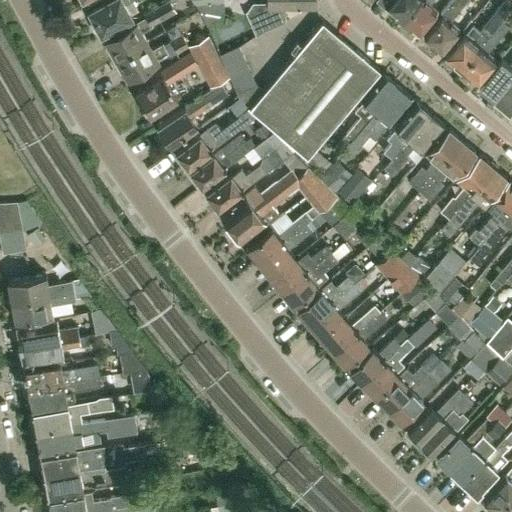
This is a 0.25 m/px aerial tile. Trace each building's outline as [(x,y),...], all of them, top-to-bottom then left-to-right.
[(106,0),(89,9),(95,19),(91,21),(96,31),(100,29),(101,31),(130,15),(123,3),(128,0),(106,0)] [(145,16),(135,21),(105,39),(105,40),(106,39),(109,45),(107,47),(114,58),(146,39),(141,31),(152,25),(151,22),(174,10),(168,0),(165,0),(143,12),(145,16)] [(284,3),(315,3),(314,0),(265,0),(266,1),(252,1),(247,11),(256,33),(264,28),(284,19),(284,3)] [(393,0),(387,7),(402,20),(418,0),(393,0)] [(418,0),(402,20),(417,33),(437,9),(429,2),(431,0),(418,0)] [(449,0),(440,11),(443,14),(423,38),(439,51),(459,27),(450,19),(466,0),(449,0)] [(446,56),(460,68),(511,5),(511,3),(508,0),(504,0),(479,30),(473,24),(446,56)] [(511,5),(460,68),(476,82),(496,58),(488,51),(508,25),(501,20),(511,6),(511,5)] [(307,155),(379,69),(322,20),(263,90),(249,107),(258,114),(307,155)] [(169,39),(170,39),(163,44),(162,42),(151,48),(146,39),(114,58),(121,70),(123,69),(127,75),(126,75),(126,76),(157,58),(167,52),(170,55),(188,44),(181,33),(169,39)] [(210,86),(228,76),(207,34),(187,45),(197,64),(210,86)] [(238,45),(219,54),(218,54),(228,76),(238,97),(249,107),(263,90),(255,84),(238,45)] [(160,69),(163,73),(136,90),(142,101),(141,102),(146,111),(148,110),(150,113),(177,95),(168,82),(197,64),(189,51),(160,69)] [(501,58),(479,84),(493,96),(511,73),(511,59),(508,65),(501,58)] [(351,138),(375,111),(397,84),(383,72),(360,98),(362,100),(353,110),(359,115),(345,133),(351,138)] [(511,73),(493,96),(508,109),(511,104),(511,73)] [(202,95),(183,106),(157,124),(163,132),(161,134),(167,142),(169,141),(170,144),(184,134),(183,133),(196,125),(190,117),(190,116),(208,105),(218,98),(227,92),(221,82),(202,95)] [(376,134),(387,121),(390,123),(412,97),(397,84),(375,111),(351,138),(349,141),(358,148),(372,131),(376,134)] [(383,165),(384,166),(430,112),(415,99),(393,126),(395,128),(386,137),(391,141),(383,151),(391,157),(383,165)] [(210,149),(258,114),(249,107),(224,127),(223,126),(220,128),(215,121),(176,151),(176,152),(174,153),(179,161),(182,159),(187,166),(210,149)] [(407,152),(414,144),(422,151),(445,124),(430,112),(384,166),(393,173),(409,154),(407,152)] [(418,190),(461,138),(448,127),(426,154),(432,159),(425,168),(421,164),(407,180),(418,190)] [(284,157),(292,151),(294,150),(289,144),(284,139),(280,142),(272,131),(252,147),(260,157),(275,146),(284,157)] [(196,178),(201,185),(224,167),(255,144),(250,137),(246,140),(239,132),(189,169),(190,170),(187,172),(193,180),(196,178)] [(439,180),(446,171),(453,177),(475,150),(461,138),(418,190),(429,198),(443,183),(439,180)] [(323,172),(331,163),(317,151),(309,160),(323,172)] [(440,209),(448,216),(492,164),(478,153),(456,179),(463,185),(453,195),(452,195),(440,209)] [(231,224),(255,206),(281,186),(292,178),(308,166),(302,160),(286,173),(277,179),(276,179),(259,191),(254,185),(221,210),(221,212),(219,213),(225,220),(227,219),(231,224)] [(212,200),(217,207),(218,207),(265,170),(259,162),(245,173),(241,168),(232,175),(230,173),(206,191),(207,192),(206,195),(209,199),(212,200)] [(321,175),(322,176),(336,189),(346,177),(331,163),(323,172),(321,175)] [(450,233),(479,198),(484,203),(506,176),(492,164),(448,216),(440,225),(450,233)] [(297,184),(305,195),(323,181),(308,166),(292,178),(297,184)] [(478,244),(502,215),(511,203),(511,181),(509,179),(488,204),(495,209),(478,229),(475,226),(467,235),(478,244)] [(334,192),(323,181),(305,195),(318,210),(326,203),(336,194),(334,192)] [(255,206),(231,224),(236,231),(234,232),(240,240),(242,238),(242,239),(266,221),(265,220),(277,210),(272,204),(286,193),(281,186),(255,206)] [(337,194),(336,194),(326,203),(340,217),(350,208),(337,194)] [(351,207),(364,220),(373,211),(360,199),(351,207)] [(0,201),(0,211),(18,208),(17,200),(0,201)] [(511,203),(502,215),(478,244),(468,256),(476,262),(492,242),(509,221),(511,223),(511,203)] [(18,208),(0,211),(0,221),(20,218),(18,208)] [(354,230),(364,221),(350,208),(340,217),(333,223),(346,237),(354,230)] [(247,245),(258,259),(282,240),(305,221),(311,216),(306,209),(294,219),(276,233),(271,226),(247,245)] [(0,231),(22,228),(20,218),(0,221),(0,231)] [(258,259),(271,276),(281,268),(279,265),(293,254),(288,247),(311,229),(305,221),(282,240),(258,259)] [(376,234),(364,221),(354,230),(367,245),(367,244),(377,235),(376,234)] [(389,224),(381,235),(393,245),(401,235),(389,224)] [(0,231),(0,241),(23,237),(22,228),(0,231)] [(378,235),(377,235),(367,244),(367,245),(366,245),(379,258),(390,248),(379,236),(378,235)] [(23,237),(0,241),(0,242),(2,253),(25,248),(23,237)] [(271,276),(282,290),(317,262),(322,258),(323,257),(327,254),(331,251),(325,243),(310,254),(307,250),(297,258),(293,254),(279,265),(281,268),(271,276)] [(393,272),(405,262),(390,248),(379,258),(376,261),(389,275),(393,272)] [(317,262),(282,290),(293,304),(317,284),(328,276),(323,271),(337,259),(331,251),(327,254),(323,257),(322,258),(317,262)] [(408,264),(419,275),(422,278),(423,277),(431,268),(432,267),(417,254),(408,264)] [(506,276),(511,269),(511,254),(493,276),(501,283),(506,276)] [(423,277),(422,278),(432,288),(435,292),(445,280),(453,272),(439,259),(432,267),(431,268),(423,277)] [(393,272),(389,275),(402,290),(408,284),(419,275),(408,264),(405,262),(393,272)] [(45,273),(8,279),(11,299),(48,293),(73,289),(71,279),(47,283),(45,273)] [(440,291),(452,302),(467,285),(454,274),(440,291)] [(320,287),(297,307),(308,321),(331,300),(348,286),(352,282),(346,275),(334,285),(329,279),(320,287)] [(421,298),(422,297),(432,288),(422,278),(419,275),(408,284),(421,298)] [(77,277),(71,279),(73,289),(74,296),(88,293),(77,277)] [(331,300),(308,321),(313,326),(311,328),(318,336),(320,334),(321,336),(344,315),(343,314),(343,313),(338,308),(363,286),(356,278),(352,282),(348,286),(331,300)] [(422,297),(435,311),(445,302),(435,292),(432,288),(422,297)] [(73,289),(48,293),(11,299),(14,319),(52,313),(50,303),(75,299),(74,296),(73,289)] [(469,320),(481,306),(465,292),(453,306),(469,320)] [(447,324),(457,314),(445,302),(435,311),(447,324)] [(323,337),(321,339),(327,347),(329,345),(334,350),(357,330),(379,310),(374,303),(351,323),(346,317),(344,315),(321,336),(322,337),(323,337)] [(357,330),(334,350),(345,364),(369,343),(364,337),(363,337),(386,317),(379,310),(357,330)] [(472,329),(458,315),(448,325),(461,339),(472,329)] [(511,319),(506,315),(502,319),(487,337),(484,340),(485,341),(504,357),(511,346),(511,319)] [(16,325),(19,343),(60,337),(79,335),(77,325),(58,328),(57,318),(16,325)] [(402,329),(393,337),(399,343),(407,336),(408,334),(402,329)] [(473,329),(464,337),(475,348),(484,339),(473,329)] [(117,352),(129,351),(113,330),(110,330),(112,346),(117,346),(117,352)] [(19,343),(23,363),(63,356),(62,348),(89,343),(87,333),(79,335),(60,337),(19,343)] [(383,358),(361,380),(376,395),(386,385),(384,382),(396,371),(403,364),(397,358),(405,350),(413,342),(407,336),(399,343),(383,358)] [(371,346),(349,368),(361,380),(383,358),(399,343),(393,337),(377,352),(371,346)] [(499,354),(485,341),(471,356),(485,369),(499,354)] [(120,371),(136,368),(142,367),(129,351),(117,352),(120,371)] [(511,367),(503,358),(499,354),(485,369),(499,381),(511,367)] [(26,380),(27,386),(63,380),(97,375),(96,364),(75,368),(75,367),(61,369),(60,361),(24,367),(24,369),(20,372),(21,379),(26,380)] [(376,395),(389,407),(411,386),(426,371),(420,364),(411,372),(405,367),(398,373),(396,371),(384,382),(386,385),(376,395)] [(411,386),(389,407),(401,420),(423,398),(421,396),(437,380),(427,371),(426,371),(411,386)] [(511,394),(511,374),(502,385),(511,394)] [(30,405),(66,399),(74,398),(73,390),(79,389),(79,388),(99,385),(97,375),(63,380),(27,386),(28,392),(24,395),(25,401),(30,403),(30,405)] [(148,382),(131,385),(132,391),(149,388),(148,382)] [(407,426),(420,439),(441,417),(464,393),(458,387),(452,393),(435,410),(428,404),(407,426)] [(464,393),(441,417),(420,439),(434,452),(467,417),(462,412),(473,401),(464,393)] [(35,428),(81,421),(79,412),(112,407),(110,394),(98,396),(95,398),(72,402),(31,409),(32,415),(29,419),(30,425),(35,426),(35,428)] [(38,449),(74,443),(74,444),(83,442),(81,432),(105,429),(106,436),(136,431),(133,413),(81,421),(35,428),(38,449)] [(444,462),(449,467),(470,445),(493,420),(487,414),(464,438),(458,433),(437,455),(438,456),(436,458),(442,464),(444,462)] [(462,479),(495,445),(489,440),(503,424),(496,417),(493,420),(470,445),(449,467),(456,473),(454,475),(460,481),(462,479)] [(503,436),(495,445),(462,479),(469,485),(467,487),(473,493),(475,491),(476,492),(497,469),(496,468),(506,458),(501,453),(510,443),(503,436)] [(121,441),(75,448),(75,447),(40,453),(43,473),(78,467),(78,468),(103,464),(104,467),(126,464),(125,459),(160,454),(158,439),(122,444),(121,441)] [(201,465),(213,463),(210,445),(198,447),(201,465)] [(43,473),(44,480),(40,483),(42,489),(46,491),(47,493),(82,487),(80,479),(94,476),(95,482),(128,477),(126,464),(104,467),(103,464),(78,468),(78,467),(43,473)] [(488,507),(494,511),(511,491),(511,464),(501,478),(483,498),(490,505),(488,507)] [(214,490),(217,511),(246,507),(243,486),(214,490)] [(90,490),(83,491),(48,497),(48,499),(44,502),(45,508),(50,510),(50,511),(79,511),(111,507),(151,500),(149,488),(109,495),(110,497),(92,499),(90,490)] [(511,511),(511,491),(494,511),(511,511)] [(141,511),(153,510),(151,500),(111,507),(79,511),(141,511)]
